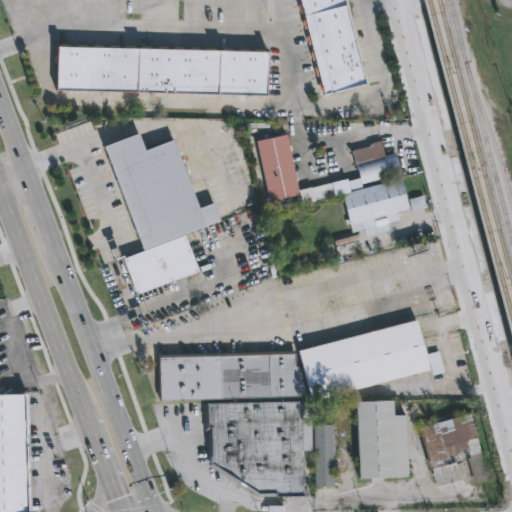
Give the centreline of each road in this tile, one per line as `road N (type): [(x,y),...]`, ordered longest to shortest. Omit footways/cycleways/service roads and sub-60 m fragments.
road 1 (primary): [(151,511),(0,103)]
road 2 (tertiary): [(474,270),(403,0)]
road 3 (primary): [(0,190),(85,418)]
road 4 (tertiary): [(511,416),(474,270)]
